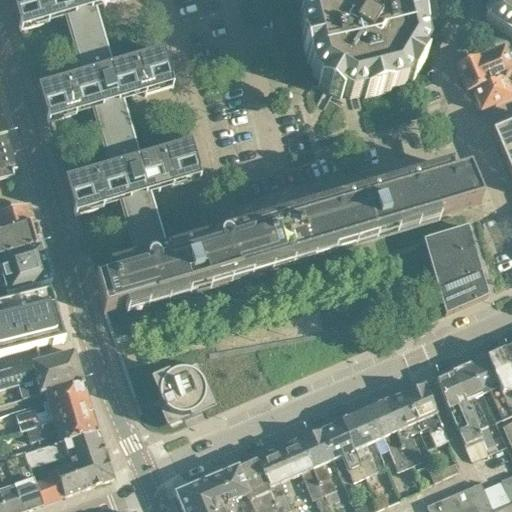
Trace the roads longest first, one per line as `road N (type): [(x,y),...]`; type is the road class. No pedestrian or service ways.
road 1 (unclassified): [(477,151),(224,224),(158,0)]
road 2 (residential): [(147,484),(511,318)]
road 3 (residential): [(44,189),(99,369),(147,484)]
road 4 (unclassified): [(477,151),(440,67),(471,13),(467,0)]
road 5 (residential): [(0,37),(44,189)]
